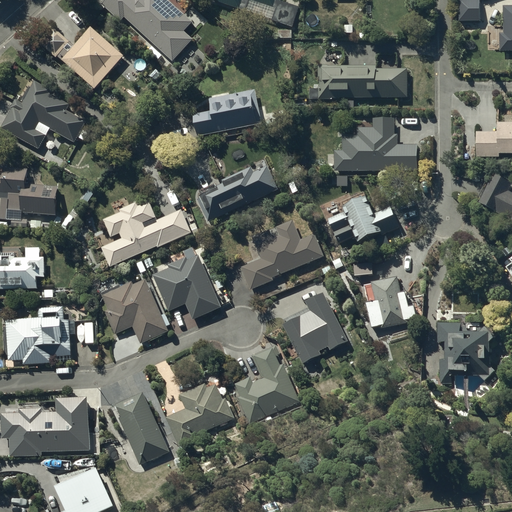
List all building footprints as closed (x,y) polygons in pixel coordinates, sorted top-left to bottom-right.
[(213,0),(213,3),(293,29),(299,9),(276,2),(276,0),(213,0)] [(500,24),(500,53),(511,53),(511,8),(504,8),(504,24),(500,24)] [(125,59),(91,29),(75,48),(56,31),(42,46),(57,60),(58,59),(96,92),(125,59)] [(329,67),(318,67),(318,79),(319,79),(319,90),(311,90),(311,101),(332,101),(332,100),(407,100),(408,72),(376,71),(376,68),(329,68),(329,67)] [(12,111),(2,130),(40,151),(51,131),(76,145),(79,139),(84,142),(89,133),(84,130),(87,124),(67,113),(71,107),(50,96),(52,92),(36,83),(33,90),(30,88),(23,102),(25,103),(24,106),(17,102),(12,110),(12,111)] [(256,93),(210,101),(212,114),(194,117),(198,138),(262,126),(256,93)] [(342,153),(335,153),(335,174),(418,174),(418,147),(398,147),(398,137),(395,137),(395,122),(374,122),(374,130),(357,130),(357,138),(342,138),(342,153)] [(497,134),(477,134),(477,159),(500,159),(500,155),(511,155),(511,125),(497,125),(497,134)] [(198,203),(207,224),(279,191),(268,168),(253,175),(251,170),(223,182),(224,187),(216,190),(218,194),(198,203)] [(0,221),(7,222),(8,213),(15,214),(15,220),(11,220),(10,229),(27,229),(27,222),(21,221),(22,215),(57,217),(59,189),(28,186),(29,172),(5,169),(5,178),(0,177),(0,221)] [(494,178),(479,207),(511,223),(511,195),(509,194),(511,187),(511,186),(510,185),(511,181),(499,175),(497,179),(494,178)] [(374,217),(364,195),(342,205),(345,213),(327,221),(338,246),(355,239),(359,248),(400,230),(390,210),(374,217)] [(122,241),(101,250),(110,269),(157,249),(158,250),(192,235),(182,212),(157,222),(149,203),(138,208),(137,204),(130,207),(127,201),(115,206),(119,215),(103,222),(111,240),(120,236),(122,241)] [(261,261),(242,270),(251,292),(274,282),(273,280),(326,258),(316,234),(300,241),(292,223),(276,230),(279,238),(273,241),(269,232),(252,239),(261,261)] [(0,291),(39,291),(39,281),(46,281),(46,260),(41,260),(41,249),(27,249),(27,260),(0,260),(0,291)] [(170,270),(153,277),(169,314),(186,306),(193,322),(222,310),(199,257),(187,263),(186,260),(169,267),(170,270)] [(369,306),(367,306),(371,330),(381,328),(382,331),(408,325),(407,322),(417,320),(414,308),(409,309),(406,296),(401,296),(398,281),(365,287),(369,306)] [(109,312),(106,313),(116,337),(134,329),(141,346),(169,334),(167,329),(170,327),(165,315),(162,317),(146,282),(134,287),(133,284),(121,289),(120,287),(102,295),(109,312)] [(56,291),(44,291),(44,300),(56,300),(56,291)] [(348,345),(324,298),(306,307),(311,316),(307,318),(304,312),(284,322),(287,328),(284,330),(303,366),(321,357),(320,354),(328,349),(331,354),(348,345)] [(39,320),(7,322),(9,363),(24,363),(24,367),(53,365),(52,358),(73,357),(71,323),(65,323),(65,309),(38,310),(39,320)] [(461,325),(438,325),(438,345),(446,345),(446,362),(441,362),(440,385),(454,385),(454,377),(479,377),(485,384),(495,374),(490,369),(490,328),(461,328),(461,325)] [(239,401),(249,425),(300,405),(276,348),(253,357),(264,383),(254,387),(251,381),(235,388),(240,400),(239,401)] [(180,398),(186,411),(167,420),(181,448),(200,439),(199,437),(234,420),(225,401),(223,402),(214,382),(180,398)] [(171,454),(145,396),(116,410),(141,467),(171,454)] [(21,412),(22,417),(3,417),(3,441),(11,441),(12,451),(12,459),(43,458),(43,454),(91,453),(90,403),(58,404),(58,416),(44,416),(44,412),(21,412)] [(99,472),(57,490),(66,511),(122,511),(119,503),(113,505),(99,472)]
